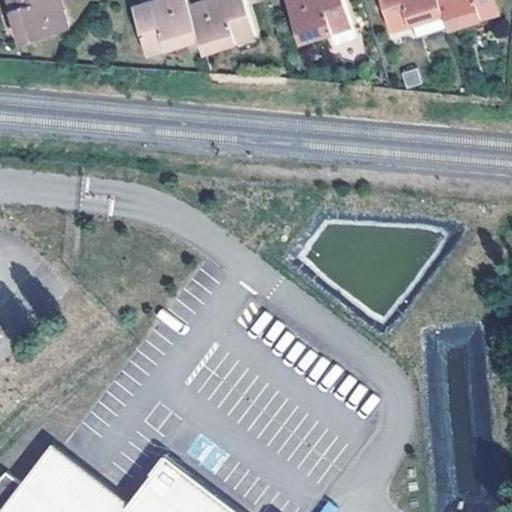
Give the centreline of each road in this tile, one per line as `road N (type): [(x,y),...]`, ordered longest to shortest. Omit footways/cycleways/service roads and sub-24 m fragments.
road 1 (unknown): [(368,502),(169,381)]
road 2 (unknown): [(213,324),(334,415),(398,434)]
road 3 (unknown): [(249,273),(169,381)]
